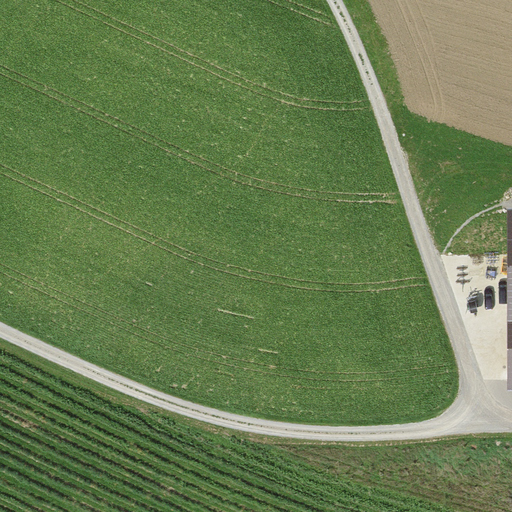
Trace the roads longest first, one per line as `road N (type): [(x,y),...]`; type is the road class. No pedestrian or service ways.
road 1 (track): [(511,423),(300,432),(153,396),(0,330)]
road 2 (track): [(331,0),(381,114),(490,423)]
